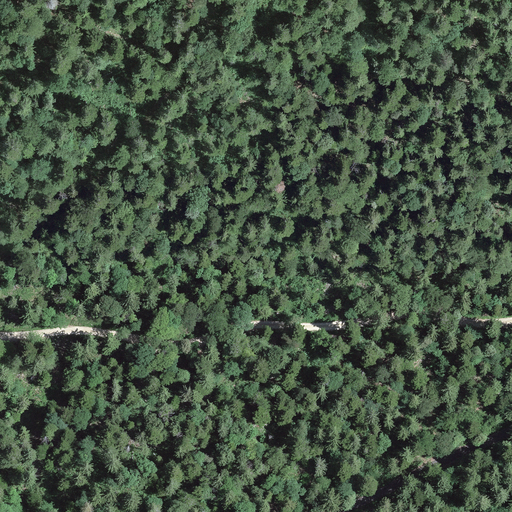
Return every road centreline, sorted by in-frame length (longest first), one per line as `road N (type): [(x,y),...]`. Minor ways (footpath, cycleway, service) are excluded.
road 1 (track): [(0,338),(83,331),(177,344),(259,327),(511,320)]
road 2 (unclassified): [(511,431),(423,465),(341,511)]
